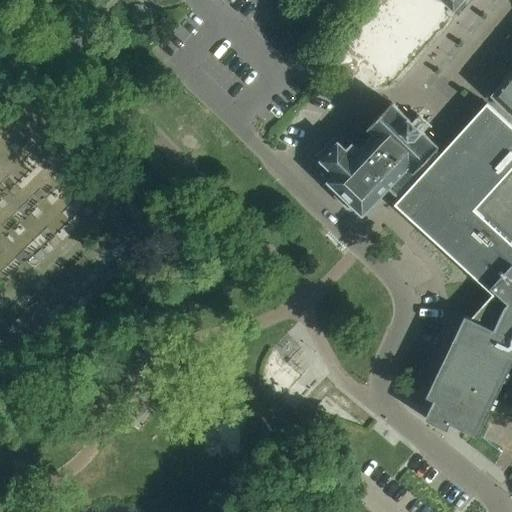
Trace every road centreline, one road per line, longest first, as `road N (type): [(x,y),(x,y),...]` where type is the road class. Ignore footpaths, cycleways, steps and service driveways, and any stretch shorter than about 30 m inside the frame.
road 1 (residential): [(497,511),(489,495),(385,410),(381,381),(404,319),(395,283),(286,174)]
road 2 (residential): [(286,174),(180,64),(221,24),(199,0)]
